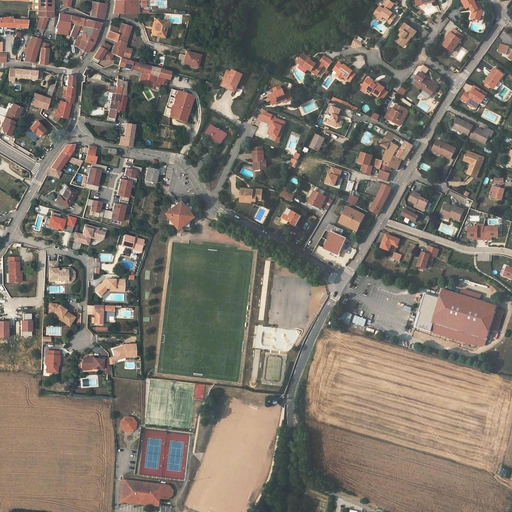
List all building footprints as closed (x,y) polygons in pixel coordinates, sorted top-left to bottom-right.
[(38,13),(37,17),(40,17),(39,18),(38,22),(36,27),(36,29),(43,30),(44,27),(47,21),(48,19),(47,19),(48,17),(52,18),(52,11),(52,0),(37,0),(38,11),(38,13)] [(124,8),(129,8),(129,13),(139,13),(139,3),(145,3),(144,0),(114,0),(114,5),(113,13),(124,13),(124,8)] [(472,9),(474,13),(473,19),(480,21),(483,11),(478,2),(476,4),(474,0),(463,0),(464,0),(462,1),(467,9),(470,7),(471,10),(472,9)] [(393,6),(386,1),(384,5),(386,7),(384,10),(380,7),(374,15),(381,20),(383,17),(388,20),(389,20),(392,22),(396,16),(389,11),(393,6)] [(89,16),(104,19),(107,4),(104,4),(91,2),(89,16)] [(426,4),(421,8),(425,12),(430,8),(426,4)] [(55,28),(54,33),(57,34),(58,33),(61,33),(61,34),(67,35),(69,36),(70,33),(76,35),(79,26),(85,27),(78,48),(87,53),(94,43),(100,24),(83,19),(71,16),(59,14),(55,27),(55,28)] [(0,26),(11,27),(11,19),(12,17),(0,18),(0,26)] [(27,21),(11,19),(11,27),(23,28),(26,28),(27,21)] [(154,29),(153,34),(164,36),(168,22),(158,20),(155,30),(154,29)] [(120,28),(118,34),(109,30),(106,37),(115,40),(116,41),(116,40),(125,43),(131,26),(122,22),(120,28)] [(118,34),(120,28),(110,25),(109,30),(118,34)] [(403,32),(396,42),(402,47),(405,42),(407,43),(409,40),(408,40),(410,37),(412,39),(416,33),(408,26),(407,27),(404,25),(401,30),(403,32)] [(452,51),(460,40),(459,39),(462,35),(454,28),(451,32),(450,32),(446,38),(448,39),(443,45),(452,51)] [(25,48),(36,51),(37,49),(40,39),(31,36),(28,44),(27,44),(25,48)] [(362,47),(361,42),(355,39),(351,46),(354,48),(362,47)] [(125,43),(116,40),(116,41),(115,40),(113,46),(122,51),(124,51),(124,48),(125,47),(125,43)] [(112,53),(108,51),(110,45),(104,42),(93,57),(99,61),(103,56),(110,60),(113,54),(112,53)] [(498,52),(506,55),(509,46),(501,44),(498,52)] [(122,51),(113,46),(112,53),(113,54),(121,57),(122,51)] [(123,57),(137,60),(137,59),(139,52),(125,47),(124,48),(124,51),(123,57)] [(33,63),(36,51),(25,48),(24,51),(26,52),(23,62),(33,63)] [(46,64),(47,49),(40,48),(38,64),(46,64)] [(184,61),(183,63),(193,65),(193,64),(198,65),(201,54),(187,51),(185,56),(184,61)] [(309,69),(318,75),(325,65),(329,68),(333,62),(325,57),(319,65),(318,64),(317,66),(310,61),(311,60),(303,55),(300,60),(303,62),(301,65),(309,70),(309,69)] [(119,65),(142,72),(157,76),(165,78),(168,79),(170,71),(157,67),(121,58),(119,63),(119,65)] [(338,76),(343,79),(345,77),(351,81),(356,73),(353,72),(354,71),(350,69),(349,69),(348,68),(349,68),(345,65),(344,67),(340,64),(335,70),(340,73),(338,76)] [(429,69),(424,66),(421,71),(426,74),(429,69)] [(9,68),(8,76),(15,77),(36,79),(37,76),(41,77),(42,71),(9,68)] [(490,75),(491,76),(486,84),(496,91),(502,83),(499,81),(504,74),(495,68),(490,75)] [(228,70),(222,85),(231,89),(233,84),(238,87),(244,74),(233,69),(232,72),(228,70)] [(156,82),(157,76),(142,72),(141,77),(156,82)] [(415,84),(424,90),(424,91),(431,96),(437,87),(434,84),(431,83),(425,78),(426,77),(420,73),(415,79),(417,81),(415,84)] [(387,84),(391,78),(386,74),(382,81),(387,84)] [(71,75),(67,75),(67,86),(74,86),(75,79),(71,75)] [(165,78),(157,76),(156,82),(160,84),(162,84),(165,78)] [(156,82),(141,77),(139,82),(146,85),(147,82),(154,85),(156,86),(156,88),(157,89),(158,88),(160,84),(156,82)] [(368,89),(371,91),(379,97),(385,89),(378,83),(378,84),(376,83),(376,84),(372,81),(373,80),(368,77),(363,83),(369,88),(368,89)] [(126,81),(117,79),(117,78),(116,78),(115,80),(116,80),(116,83),(115,85),(116,85),(122,86),(120,95),(125,96),(126,91),(125,91),(126,81)] [(55,84),(50,83),(46,97),(49,99),(51,99),(55,84)] [(361,86),(370,93),(371,91),(368,89),(369,88),(363,83),(361,86)] [(108,85),(107,92),(105,93),(104,95),(104,97),(106,99),(112,100),(111,108),(117,109),(120,95),(122,86),(116,85),(116,87),(113,86),(108,85)] [(469,95),(466,93),(462,98),(477,108),(482,100),(483,100),(485,96),(482,94),(484,92),(475,85),(470,92),(473,94),(471,96),(469,95)] [(73,103),(74,86),(67,86),(66,86),(65,86),(65,89),(66,89),(65,101),(71,102),(73,103)] [(280,103),(286,101),(289,99),(290,102),(294,100),(291,93),(287,94),(286,90),(284,91),(282,86),(276,89),(278,93),(271,96),(274,103),(279,101),(280,103)] [(193,95),(177,90),(176,95),(177,96),(177,98),(175,98),(174,101),(176,101),(175,104),(173,104),(169,116),(185,122),(193,95)] [(46,97),(34,94),(30,104),(46,109),(49,99),(46,97)] [(116,112),(119,112),(119,110),(124,111),(126,96),(125,96),(120,95),(117,109),(116,112)] [(68,118),(71,102),(65,101),(59,100),(57,109),(56,116),(68,118)] [(17,117),(21,108),(12,104),(10,109),(8,113),(6,112),(4,117),(14,121),(16,117),(17,117)] [(331,120),(329,124),(337,127),(340,125),(342,122),(340,118),(339,118),(338,118),(337,116),(338,116),(341,109),(331,105),(327,114),(332,116),(331,120)] [(398,124),(404,110),(394,106),(393,109),(392,111),(390,110),(386,119),(398,124)] [(111,108),(110,108),(108,119),(107,120),(114,121),(116,112),(117,109),(111,108)] [(400,126),(407,112),(404,110),(398,124),(400,126)] [(274,123),(272,129),(270,128),(268,133),(275,136),(278,137),(280,132),(282,133),(286,122),(276,118),(277,116),(265,111),(262,119),(270,123),(271,122),(274,123)] [(13,126),(12,126),(14,121),(4,117),(4,118),(2,122),(4,123),(2,127),(1,129),(3,133),(10,136),(13,126)] [(458,130),(469,136),(473,128),(474,126),(458,119),(455,126),(459,128),(458,130)] [(45,130),(35,121),(28,128),(37,137),(45,130)] [(123,137),(120,136),(118,144),(131,146),(134,124),(126,123),(123,137)] [(211,125),(206,133),(221,143),(224,138),(225,138),(227,134),(219,129),(211,125)] [(492,131),(480,125),(478,128),(490,135),(492,131)] [(473,137),(486,144),(490,135),(478,128),(477,128),(476,130),(473,128),(469,136),(468,137),(472,138),(473,137)] [(404,160),(414,145),(389,131),(388,133),(394,137),(404,143),(401,148),(391,142),(389,146),(399,152),(398,156),(403,159),(404,160)] [(273,140),(279,142),(283,133),(282,133),(280,132),(278,137),(275,136),(273,140)] [(394,137),(388,133),(385,138),(391,142),(394,137)] [(325,138),(316,134),(310,147),(318,151),(325,138)] [(381,145),(388,149),(383,161),(383,162),(384,162),(391,167),(398,169),(403,159),(398,156),(399,152),(389,146),(391,142),(385,138),(384,140),(381,144),(381,145)] [(456,149),(446,144),(437,140),(433,148),(442,153),(441,153),(451,158),(456,149)] [(50,168),(58,171),(72,151),(74,144),(66,144),(50,168)] [(96,156),(93,156),(95,147),(88,145),(88,148),(87,151),(87,152),(85,161),(94,163),(96,156)] [(256,161),(256,162),(254,164),(254,167),(261,167),(262,169),(267,169),(267,160),(265,160),(264,151),(263,151),(254,151),(253,151),(254,161),(256,161)] [(371,155),(362,152),(359,162),(363,163),(361,170),(363,171),(363,172),(371,175),(373,166),(370,165),(373,157),(373,156),(371,156),(371,155)] [(470,165),(468,173),(477,176),(484,158),(480,156),(479,158),(475,156),(476,155),(468,152),(465,159),(474,163),(473,165),(470,165)] [(67,162),(80,166),(82,161),(69,156),(67,162)] [(379,178),(387,181),(388,178),(390,173),(389,172),(391,167),(384,162),(380,168),(381,168),(379,178)] [(147,167),(144,180),(155,182),(158,169),(147,167)] [(329,173),(326,182),(335,186),(337,181),(338,177),(340,177),(342,170),(332,167),(330,174),(329,173)] [(123,176),(134,178),(135,170),(125,168),(123,176)] [(126,204),(131,181),(119,178),(115,196),(120,197),(119,202),(126,204)] [(374,202),(371,209),(378,213),(389,195),(391,188),(383,185),(380,192),(374,202)] [(505,189),(493,186),(492,189),(493,190),(491,198),(502,200),(505,189)] [(56,200),(68,206),(76,192),(67,187),(65,191),(61,189),(57,195),(59,196),(56,200)] [(255,191),(247,190),(247,189),(241,188),(240,199),(246,199),(246,201),(252,202),(252,200),(262,201),(263,190),(255,189),(255,191)] [(309,203),(321,209),(321,207),(327,210),(333,200),(315,191),(309,203)] [(424,210),(428,201),(420,197),(421,195),(414,192),(410,200),(416,203),(415,205),(424,210)] [(350,195),(347,204),(356,206),(359,197),(350,195)] [(88,215),(97,217),(101,203),(88,199),(86,205),(90,207),(88,215)] [(189,223),(196,218),(183,200),(164,214),(178,233),(190,224),(189,223)] [(121,222),(125,205),(112,203),(111,211),(100,209),(98,217),(121,222)] [(464,210),(454,206),(454,207),(444,204),(440,214),(450,218),(450,217),(460,220),(462,214),(464,210)] [(405,209),(402,215),(415,222),(418,216),(414,214),(416,210),(407,205),(405,209)] [(365,215),(347,207),(344,213),(345,216),(344,218),(342,217),(340,223),(353,229),(356,228),(358,229),(360,226),(358,225),(359,223),(362,222),(365,215)] [(288,208),(283,217),(292,223),(291,223),(296,226),(301,215),(288,208)] [(50,219),(46,218),(44,224),(46,225),(45,227),(46,227),(45,228),(57,231),(58,228),(61,229),(61,230),(71,233),(75,218),(68,216),(67,221),(66,221),(66,220),(64,219),(64,220),(59,218),(60,214),(52,212),(50,219)] [(74,232),(72,240),(88,245),(90,237),(99,240),(100,238),(102,238),(104,232),(97,230),(98,228),(85,224),(82,235),(74,232)] [(332,233),(325,249),(333,252),(339,255),(343,244),(345,245),(348,240),(341,237),(344,230),(330,224),(327,230),(332,233)] [(500,226),(468,226),(468,239),(499,239),(500,226)] [(62,243),(67,245),(71,235),(65,233),(62,243)] [(143,240),(124,234),(121,245),(131,248),(131,246),(141,249),(143,240)] [(382,245),(381,247),(389,250),(392,243),(397,246),(400,240),(386,234),(382,245)] [(436,257),(439,250),(436,249),(431,247),(428,246),(426,253),(422,252),(418,266),(425,268),(428,260),(432,261),(434,256),(436,257)] [(393,257),(393,258),(396,259),(399,260),(402,255),(395,252),(393,257)] [(18,257),(8,257),(9,274),(11,274),(11,282),(21,282),(21,273),(19,274),(19,271),(18,257)] [(58,261),(49,261),(50,280),(65,280),(65,281),(68,281),(72,278),(72,273),(68,269),(65,269),(65,270),(62,270),(58,270),(58,261)] [(62,270),(65,270),(65,269),(68,269),(72,273),(72,278),(68,281),(65,281),(65,283),(69,283),(73,278),(73,272),(69,268),(62,268),(62,270)] [(125,279),(106,279),(106,282),(103,282),(95,289),(101,295),(106,290),(106,288),(110,288),(117,288),(117,289),(124,290),(125,279)] [(441,301),(433,298),(427,319),(430,320),(427,330),(440,334),(440,332),(449,334),(448,336),(475,345),(476,343),(482,345),(485,344),(490,329),(497,331),(503,311),(496,309),(497,306),(479,301),(481,295),(463,290),(461,295),(444,290),(441,301)] [(59,319),(69,326),(75,317),(65,311),(63,310),(64,309),(59,306),(58,307),(55,304),(48,306),(49,313),(54,312),(61,317),(60,319),(59,319)] [(121,307),(121,305),(95,304),(94,313),(96,313),(96,315),(94,315),(94,324),(102,324),(102,320),(108,320),(108,315),(114,316),(114,310),(115,307),(121,307)] [(23,313),(23,320),(21,320),(21,336),(31,336),(31,313),(23,313)] [(8,321),(0,321),(0,336),(8,337),(8,321)] [(135,343),(125,344),(125,345),(122,346),(113,349),(115,356),(119,355),(120,356),(125,354),(125,356),(135,356),(135,343)] [(61,351),(49,351),(49,357),(48,357),(48,364),(49,364),(48,372),(56,372),(56,369),(59,369),(60,364),(60,361),(61,361),(61,355),(61,351)] [(265,379),(280,380),(281,357),(267,356),(265,379)] [(110,373),(109,357),(99,357),(99,359),(94,359),(91,359),(90,357),(86,357),(84,359),(84,361),(82,363),(82,368),(89,368),(91,370),(93,369),(98,369),(98,366),(102,366),(106,366),(106,373),(110,373)] [(121,421),(121,426),(125,431),(130,432),(135,428),(136,422),(132,418),(126,417),(121,421)] [(122,480),(120,503),(160,508),(160,499),(168,500),(168,499),(173,496),(173,490),(169,485),(122,480)]
